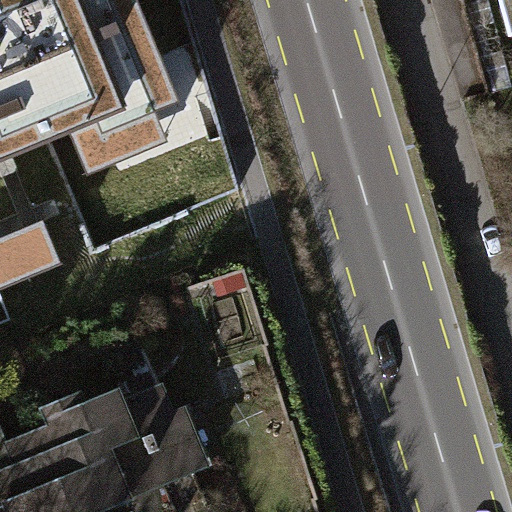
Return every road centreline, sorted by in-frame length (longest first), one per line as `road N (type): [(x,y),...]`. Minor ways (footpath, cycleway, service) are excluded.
road 1 (secondary): [(307,0),(458,511)]
road 2 (residential): [(402,0),(511,364)]
